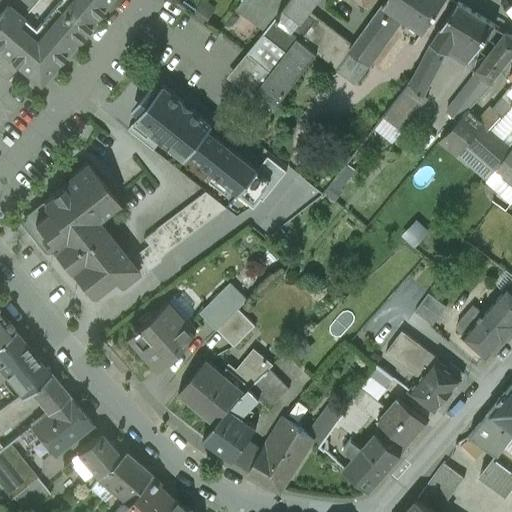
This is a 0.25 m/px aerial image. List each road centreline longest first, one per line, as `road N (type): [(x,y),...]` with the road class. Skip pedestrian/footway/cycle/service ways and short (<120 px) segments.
road 1 (residential): [(258,505),(209,483),(156,443),(0,263)]
road 2 (residential): [(376,511),(511,359)]
